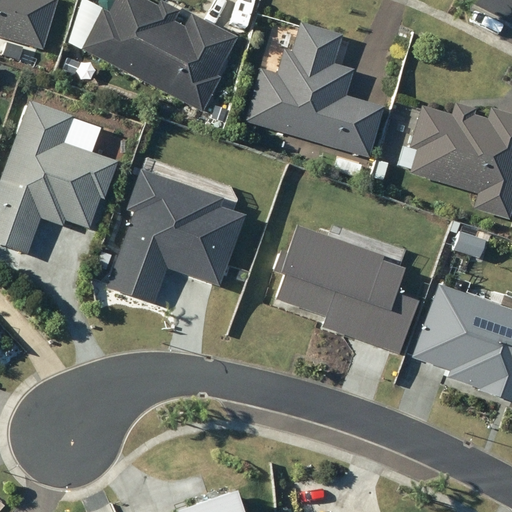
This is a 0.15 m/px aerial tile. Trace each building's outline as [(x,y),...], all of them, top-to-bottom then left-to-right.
[(0,0),(0,39),(36,51),(52,0),(51,0),(0,0)] [(96,12),(77,51),(198,112),(229,40),(184,18),(179,27),(163,19),(166,11),(143,0),(109,0),(102,15),(96,12)] [(274,74),(255,69),(240,123),(361,156),(375,106),(338,96),(346,68),(326,63),(334,34),(288,22),(274,74)] [(37,221),(86,236),(109,163),(55,146),(64,118),(19,105),(0,166),(0,250),(25,259),(37,221)] [(504,220),(511,188),(511,117),(485,111),(482,123),(413,106),(397,173),(473,192),(469,211),(504,220)] [(213,197),(131,170),(118,212),(127,215),(102,291),(150,307),(162,271),(213,287),(237,217),(209,208),(213,197)] [(323,240),(290,228),(273,278),(278,280),(271,301),(317,317),(313,330),(390,357),(409,302),(388,295),(398,265),(323,240)] [(454,232),(446,254),(473,263),(481,241),(454,232)] [(511,403),(511,315),(429,286),(402,360),(442,374),(439,381),(511,407),(511,403)] [(185,502),(163,511),(231,511),(221,484),(183,498),(185,502)]
